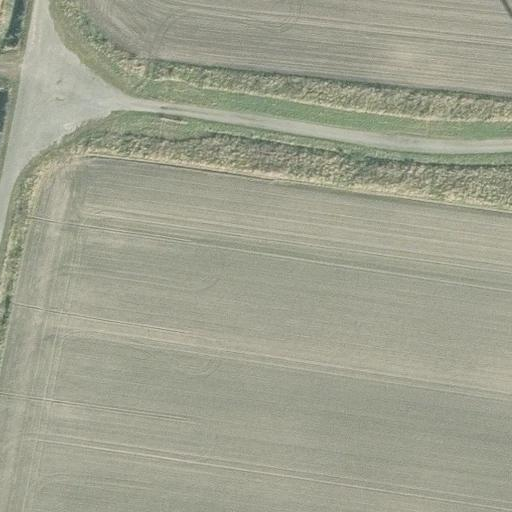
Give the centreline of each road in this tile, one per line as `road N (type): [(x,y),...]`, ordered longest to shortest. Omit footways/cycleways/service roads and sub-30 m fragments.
road 1 (unclassified): [(29,91),(426,149),(511,148)]
road 2 (unclassified): [(29,91),(0,239)]
